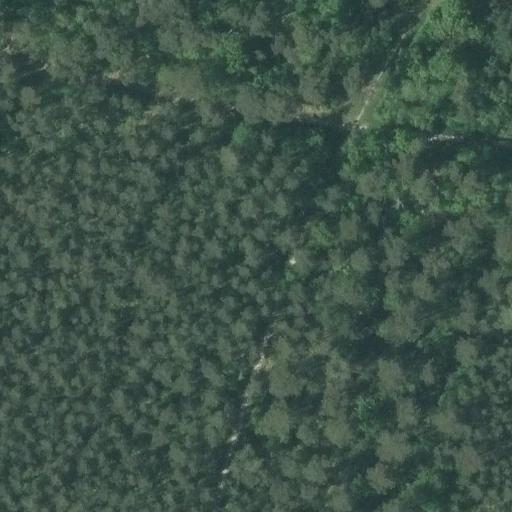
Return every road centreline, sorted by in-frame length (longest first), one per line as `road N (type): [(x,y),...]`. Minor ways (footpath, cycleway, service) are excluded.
road 1 (track): [(208,511),(348,127)]
road 2 (track): [(0,57),(348,127)]
road 3 (track): [(348,127),(511,157)]
road 4 (track): [(0,467),(151,511)]
road 5 (track): [(348,127),(421,0)]
